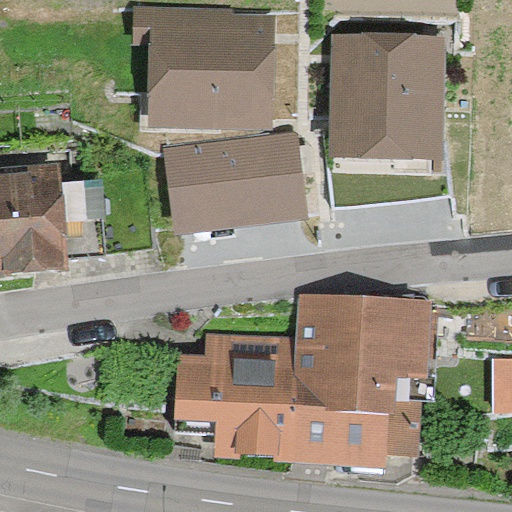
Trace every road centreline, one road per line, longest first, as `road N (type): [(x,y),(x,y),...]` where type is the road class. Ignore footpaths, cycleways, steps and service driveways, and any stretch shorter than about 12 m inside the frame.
road 1 (residential): [(511,259),(334,272),(0,316)]
road 2 (tertiary): [(0,464),(317,511)]
